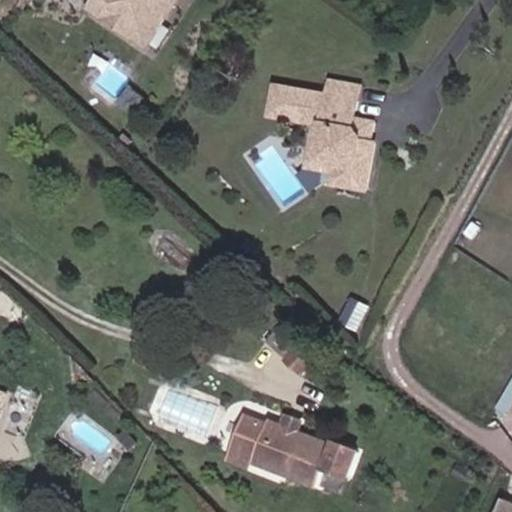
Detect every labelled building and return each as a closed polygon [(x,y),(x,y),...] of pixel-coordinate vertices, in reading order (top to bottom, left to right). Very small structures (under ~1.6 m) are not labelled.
[(76,0),(131,37),(147,13),(141,8),(147,0),(76,0)] [(320,94),(350,99),(352,84),(323,79),(320,94)] [(320,94),(266,84),(261,114),(307,122),(314,123),(310,149),(318,161),(328,163),(327,170),(325,181),(358,187),(367,140),(362,140),(352,138),(353,134),(348,128),(345,127),(347,116),(350,99),(320,94)] [(366,120),(347,116),(345,127),(348,128),(353,134),(352,138),(362,140),(366,120)] [(314,123),(307,122),(300,166),(327,170),(328,163),(318,161),(310,149),(314,123)] [(302,382),(317,366),(279,331),(264,348),(302,382)] [(134,357),(129,365),(145,374),(150,366),(134,357)] [(32,414),(42,392),(18,382),(8,404),(32,414)] [(0,425),(24,435),(32,414),(8,404),(0,424),(0,425)] [(354,475),(364,448),(340,439),(339,443),(301,428),(290,424),(274,417),(273,421),(249,411),(235,444),(259,454),(258,458),(323,484),(329,466),(354,475)] [(290,424),(301,428),(305,417),(295,413),(290,424)] [(254,467),(258,458),(259,454),(235,444),(230,456),(254,467)]
